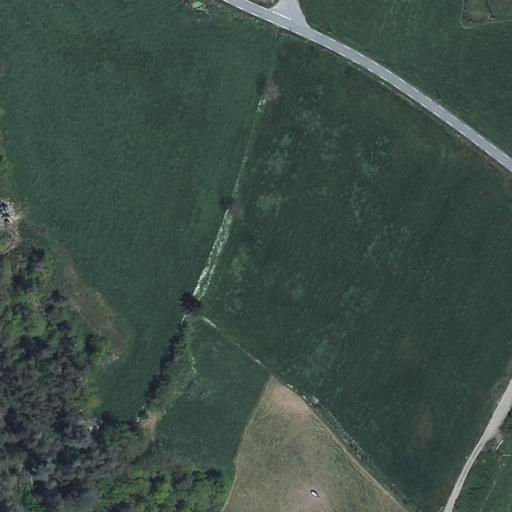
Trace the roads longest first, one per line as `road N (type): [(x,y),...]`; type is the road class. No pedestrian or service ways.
road 1 (unclassified): [(511,159),(418,88),(304,24)]
road 2 (track): [(511,381),(444,511)]
